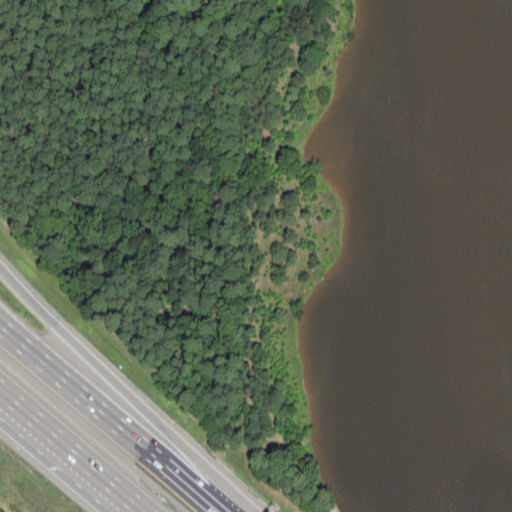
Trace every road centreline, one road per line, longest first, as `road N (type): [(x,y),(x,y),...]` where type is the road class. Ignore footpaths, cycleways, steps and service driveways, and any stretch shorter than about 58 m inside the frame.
road 1 (motorway): [(232,511),(0,267)]
road 2 (motorway): [(222,511),(10,330)]
road 3 (motorway): [(0,382),(154,511)]
